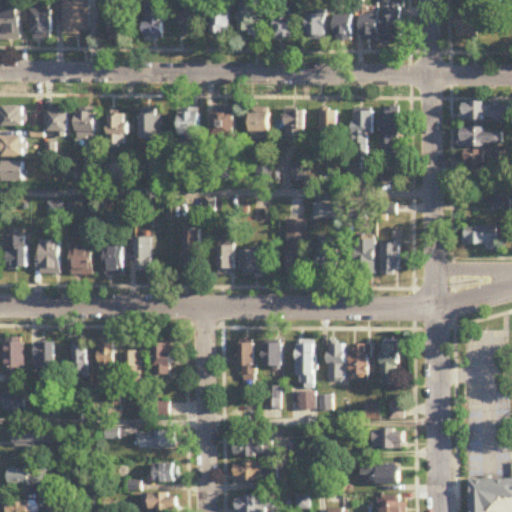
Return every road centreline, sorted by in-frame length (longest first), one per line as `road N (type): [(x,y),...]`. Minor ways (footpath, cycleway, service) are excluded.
road 1 (tertiary): [(511,290),(436,311),(0,307)]
road 2 (residential): [(440,511),(431,0)]
road 3 (residential): [(0,74),(511,80)]
road 4 (residential): [(209,511),(205,309)]
